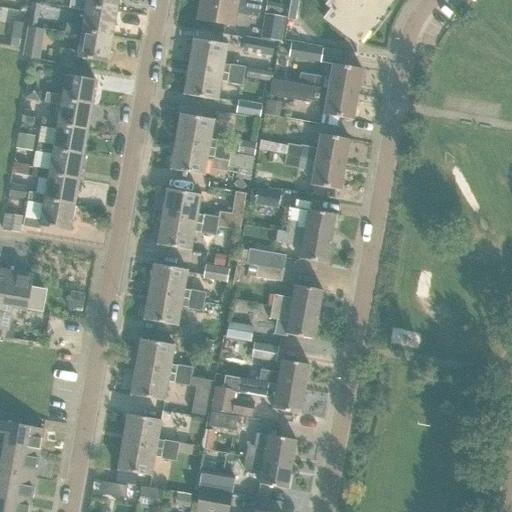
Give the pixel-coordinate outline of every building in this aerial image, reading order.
[(117,13),(118,0),(87,0),(87,2),(75,0),(70,0),(69,8),(85,11),(86,8),(117,13)] [(257,16),(260,0),(229,0),(230,0),(229,0),(200,0),(197,20),(234,27),(237,12),(257,16)] [(295,21),(299,0),(290,0),(287,20),(295,21)] [(328,0),(325,5),(332,11),(326,19),(358,44),(368,31),(373,35),(391,12),(385,8),(391,0),(328,0)] [(280,14),(282,5),(267,2),(266,12),(280,14)] [(112,38),(117,13),(86,8),(85,11),(83,27),(67,24),(65,33),(81,36),(82,32),(112,38)] [(287,18),(265,14),(261,38),(283,42),(287,18)] [(15,21),(12,44),(20,45),(23,22),(15,21)] [(45,30),(28,27),(22,58),(40,61),(45,30)] [(108,63),(112,38),(82,32),(81,36),(78,52),(62,49),(61,58),(78,61),(78,58),(108,63)] [(272,56),(274,42),(247,37),(244,51),(272,56)] [(189,67),(244,77),(246,68),(231,65),(230,67),(223,66),(227,46),(194,40),(189,67)] [(321,62),(323,49),(291,44),(289,57),(321,62)] [(328,90),(358,95),(362,70),(332,64),(330,79),(301,74),(299,84),(328,90)] [(242,86),(244,77),(189,67),(184,95),(217,101),(221,80),(228,81),(227,84),(242,86)] [(61,101),(92,107),(97,82),(66,76),(62,96),(46,93),(44,102),(60,105),(61,101)] [(328,90),(299,84),(272,79),(269,96),(305,102),(305,99),(325,103),(323,115),(338,118),(353,120),(358,95),(328,90)] [(88,132),(92,107),(61,101),(60,105),(58,121),(42,118),(40,127),(56,130),(57,126),(88,132)] [(260,117),(262,105),(239,101),(237,113),(260,117)] [(261,136),(276,138),(280,118),(263,114),(259,135),(261,136)] [(175,143),(231,152),(232,143),(217,140),(217,143),(210,141),(214,121),(180,115),(175,143)] [(323,115),(321,125),(337,128),(338,118),(323,115)] [(321,125),(320,135),(335,137),(337,128),(321,125)] [(83,157),(88,132),(57,126),(56,130),(54,146),(37,143),(36,152),(52,155),(53,151),(83,157)] [(315,160),(346,165),(350,140),(335,137),(320,135),(317,149),(289,144),(288,146),(281,144),(282,140),(276,138),(261,136),(258,150),(287,155),(285,166),(299,169),(301,157),(315,160)] [(254,157),(256,143),(240,140),(238,154),(254,157)] [(229,161),(231,152),(175,143),(171,170),(204,176),(208,155),(214,156),(214,159),(229,161)] [(79,182),(83,157),(53,151),(52,155),(49,170),(33,168),(32,177),(48,180),(48,176),(79,182)] [(341,191),(346,165),(315,160),(311,186),(341,191)] [(284,176),(261,171),(258,187),(281,191),(284,176)] [(75,206),(79,182),(48,176),(48,180),(45,195),(29,192),(27,202),(44,204),(44,201),(75,206)] [(279,209),(282,192),(257,188),(257,190),(251,189),(249,203),(279,209)] [(162,218),(217,227),(219,218),(204,215),(204,218),(197,217),(200,196),(167,190),(162,218)] [(70,232),(75,206),(44,201),(44,204),(41,220),(25,217),(23,227),(40,230),(41,227),(70,232)] [(286,232),(332,240),(337,215),(308,210),(304,229),(299,228),(298,222),(288,220),(286,232)] [(24,217),(5,214),(3,230),(21,233),(24,217)] [(216,237),(217,227),(162,218),(157,245),(191,251),(194,230),(201,232),(201,234),(216,237)] [(332,240),(286,232),(278,230),(276,242),(301,246),(299,259),(328,264),(332,240)] [(258,266),(283,270),(286,256),(250,250),(247,264),(258,266)] [(217,255),(215,266),(224,267),(225,268),(227,257),(217,255)] [(247,276),(256,277),(258,266),(250,264),(247,276)] [(149,293),(204,302),(206,293),(191,291),(190,293),(183,292),(187,271),(154,265),(149,293)] [(227,282),(229,270),(229,268),(225,268),(224,267),(206,265),(203,278),(227,282)] [(281,282),(283,270),(258,266),(256,277),(281,282)] [(0,319),(9,272),(0,270),(0,319)] [(9,272),(0,319),(0,329),(8,331),(13,309),(27,311),(33,276),(9,272)] [(272,307),(319,315),(323,291),(294,286),(292,298),(274,295),(272,307)] [(224,306),(204,302),(149,293),(144,320),(177,326),(181,306),(188,307),(187,309),(207,313),(206,315),(222,318),(224,306)] [(314,340),(319,315),(272,307),(270,319),(276,320),(274,334),(287,336),(287,335),(314,340)] [(250,341),(252,327),(229,323),(227,337),(250,341)] [(136,368),(191,378),(193,368),(177,366),(177,368),(170,367),(174,346),(141,340),(136,368)] [(277,362),(279,347),(255,342),(252,358),(277,362)] [(259,382),(306,390),(310,365),(281,360),(279,373),(261,370),(259,382)] [(189,387),(191,378),(136,368),(131,396),(164,401),(168,380),(175,382),(174,384),(189,387)] [(306,390),(259,382),(225,376),(223,388),(216,387),(212,411),(232,414),(235,393),(269,399),(270,397),(274,397),(272,409),(301,414),(306,390)] [(0,413),(0,422),(12,424),(14,416),(0,413)] [(170,428),(191,428),(191,414),(171,413),(170,428)] [(234,431),(237,417),(211,413),(209,427),(234,431)] [(122,443),(178,453),(179,443),(164,441),(164,443),(157,442),(161,421),(127,415),(122,443)] [(4,450),(39,456),(44,430),(12,424),(0,422),(0,433),(6,435),(4,450)] [(246,457),(292,465),(296,441),(268,436),(264,454),(259,453),(258,447),(248,445),(246,457)] [(176,462),(178,453),(122,443),(118,471),(151,477),(155,456),(161,457),(161,459),(176,462)] [(0,472),(35,479),(39,456),(4,450),(1,462),(0,462),(0,472)] [(288,490),(292,465),(246,457),(244,469),(261,472),(259,485),(288,490)] [(0,497),(30,503),(35,479),(0,472),(0,497)] [(229,492),(231,479),(203,473),(201,487),(229,492)] [(113,497),(115,484),(102,482),(100,495),(113,497)] [(161,490),(141,488),(139,508),(149,510),(149,507),(158,508),(161,490)] [(228,511),(228,510),(231,496),(200,490),(196,511),(228,511)] [(0,511),(28,511),(30,503),(0,497),(0,511)]
